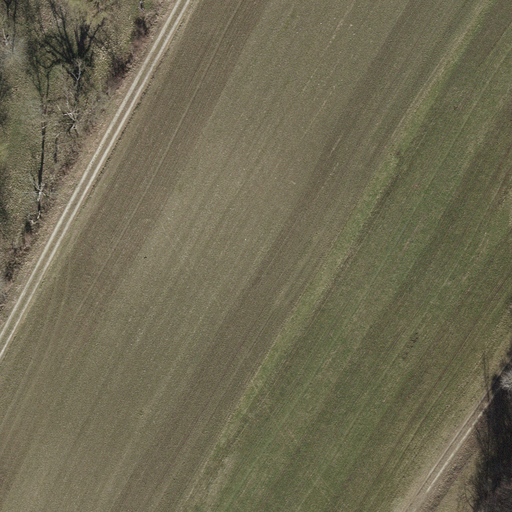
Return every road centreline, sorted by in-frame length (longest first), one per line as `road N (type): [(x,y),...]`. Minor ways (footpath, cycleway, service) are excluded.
road 1 (track): [(0,357),(187,0)]
road 2 (track): [(511,381),(423,511)]
